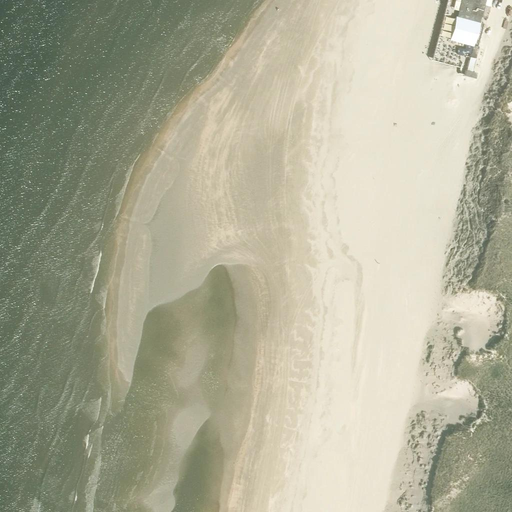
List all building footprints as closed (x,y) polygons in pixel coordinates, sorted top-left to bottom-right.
[(472,48),(474,49),(484,0),(461,0),(457,13),(450,43),(472,48)] [(480,50),(474,49),(472,48),(469,59),(466,71),(474,74),(477,63),(480,50)] [(437,115),(437,118),(456,122),(458,115),(439,111),(437,115)] [(435,125),(435,128),(454,131),(456,124),(437,120),(435,125)] [(432,135),(432,138),(451,141),(452,134),(434,130),(432,135)] [(429,144),(429,148),(448,151),(450,144),(431,140),(429,144)] [(428,154),(427,157),(446,161),(448,153),(429,149),(428,154)] [(424,163),(423,166),(442,170),(444,162),(425,158),(424,163)] [(422,173),(421,176),(440,180),(442,172),(423,168),(422,173)] [(418,183),(418,186),(437,190),(438,182),(419,178),(418,183)] [(415,193),(415,196),(434,200),(435,192),(417,188),(415,193)] [(412,203),(411,206),(430,210),(432,202),(413,198),(412,203)] [(410,212),(410,215),(429,218),(430,211),(411,207),(410,212)] [(407,222),(407,226),(426,229),(427,222),(409,218),(407,222)] [(405,232),(405,235),(424,239),(425,231),(407,227),(405,232)] [(403,243),(403,246),(422,249),(423,242),(404,238),(403,243)] [(402,251),(401,254),(420,257),(422,250),(403,246),(402,251)] [(399,260),(399,263),(418,267),(419,259),(400,255),(399,260)] [(398,270),(398,273),(417,276),(418,269),(399,265),(398,270)] [(395,280),(395,283),(414,287),(415,279),(397,275),(395,280)] [(395,289),(394,293),(413,296),(415,289),(396,285),(395,289)] [(390,301),(390,304),(409,308),(410,300),(391,296),(390,301)] [(387,310),(386,314),(405,317),(407,310),(388,306),(387,310)] [(387,320),(386,324),(405,327),(407,320),(388,316),(387,320)] [(386,331),(385,334),(404,337),(406,330),(387,326),(386,331)] [(383,340),(383,344),(401,347),(403,340),(384,336),(383,340)] [(380,351),(379,354),(398,357),(400,350),(381,346),(380,351)] [(377,360),(377,363),(395,367),(397,359),(378,355),(377,360)] [(375,369),(375,372),(393,376),(395,368),(376,364),(375,369)] [(373,377),(373,381),(391,384),(393,377),(374,373),(373,377)] [(371,388),(371,391),(390,395),(391,387),(373,383),(371,388)] [(370,398),(369,402),(388,405),(390,398),(371,394),(370,398)] [(366,408),(366,411),(385,415),(387,407),(368,403),(366,408)] [(365,420),(365,423),(383,426),(385,419),(366,415),(365,420)] [(363,430),(363,433),(381,437),(383,429),(364,425),(363,430)] [(361,439),(360,442),(379,445),(381,438),(362,434),(361,439)] [(359,448),(358,452),(377,455),(379,448),(360,444),(359,448)] [(357,457),(357,460),(376,463),(377,456),(359,452),(357,457)] [(355,466),(354,469),(373,473),(375,465),(356,461),(355,466)] [(353,476),(353,479),(372,482),(373,475),(354,471),(353,476)] [(351,486),(351,489),(370,493),(372,485),(353,481),(351,486)] [(349,496),(349,499),(367,502),(369,495),(350,491),(349,496)] [(347,506),(346,509),(360,511),(365,511),(367,505),(348,501),(347,506)]
